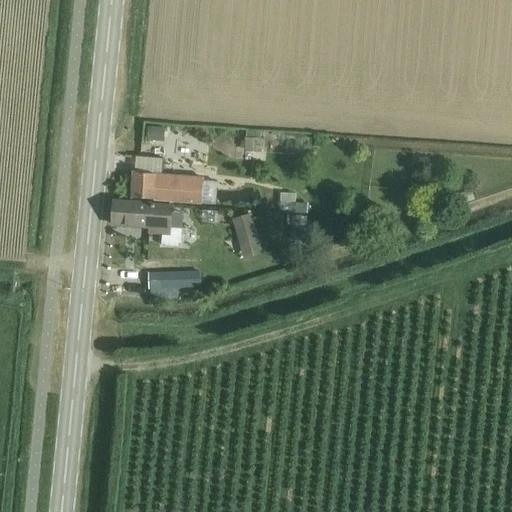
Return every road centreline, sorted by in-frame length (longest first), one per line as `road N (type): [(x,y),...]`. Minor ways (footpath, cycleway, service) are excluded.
road 1 (tertiary): [(56,511),(111,0)]
road 2 (track): [(511,253),(217,353),(158,365),(75,366)]
